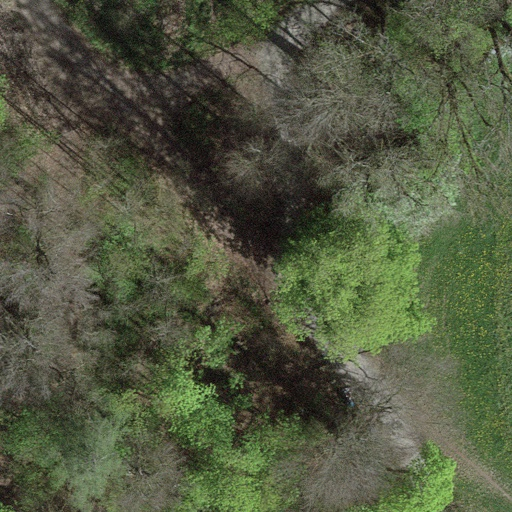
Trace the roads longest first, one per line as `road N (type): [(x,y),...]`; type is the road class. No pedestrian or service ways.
road 1 (track): [(46,0),(257,266),(511,506)]
road 2 (track): [(0,494),(83,204),(109,133),(135,112)]
